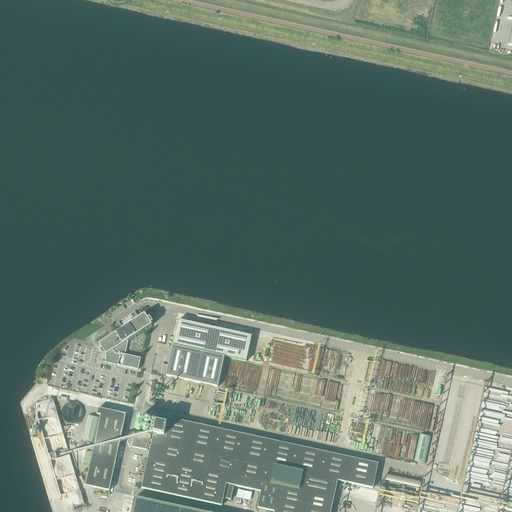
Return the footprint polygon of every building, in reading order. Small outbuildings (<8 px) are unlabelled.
[(125,355),(128,341),(141,332),(151,325),(150,324),(153,322),(150,318),(147,319),(144,315),(134,322),(129,321),(128,326),(117,333),(100,344),(102,348),(100,350),(103,355),(105,353),(106,356),(105,362),(138,370),(141,358),(125,355)] [(178,320),(172,346),(224,357),(246,362),(252,336),(178,320)] [(218,387),(224,357),(172,346),(166,376),(218,387)] [(54,453),(68,449),(53,396),(41,399),(42,401),(34,403),(37,415),(36,416),(50,462),(56,460),(54,453)] [(62,412),(61,413),(61,414),(62,415),(62,416),(62,417),(62,418),(63,418),(64,419),(64,420),(65,421),(66,422),(67,423),(68,423),(69,423),(70,424),(71,424),(72,424),(73,424),(74,424),(75,424),(76,423),(77,423),(78,422),(79,422),(80,421),(81,420),(82,419),(82,418),(83,417),(83,416),(83,415),(84,414),(84,413),(83,412),(83,411),(83,410),(83,409),(82,408),(82,407),(81,406),(80,405),(79,404),(78,403),(77,403),(76,402),(75,402),(74,402),(73,402),(72,402),(71,402),(70,402),(69,403),(68,403),(67,403),(66,404),(65,405),(64,406),(63,407),(63,408),(62,409),(62,410),(62,411),(62,412)] [(100,415),(85,486),(109,491),(126,414),(98,408),(97,414),(100,415)] [(373,488),(378,464),(162,417),(160,423),(156,422),(141,488),(222,506),(223,498),(231,500),(234,486),(261,492),(257,508),(274,511),(330,511),(338,481),(373,488)] [(148,450),(151,435),(135,431),(132,447),(148,450)] [(425,463),(431,436),(420,434),(415,461),(425,463)] [(421,482),(385,474),(384,480),(420,487),(421,482)] [(250,500),(252,492),(239,489),(237,497),(250,500)] [(201,511),(135,497),(131,511),(201,511)]
